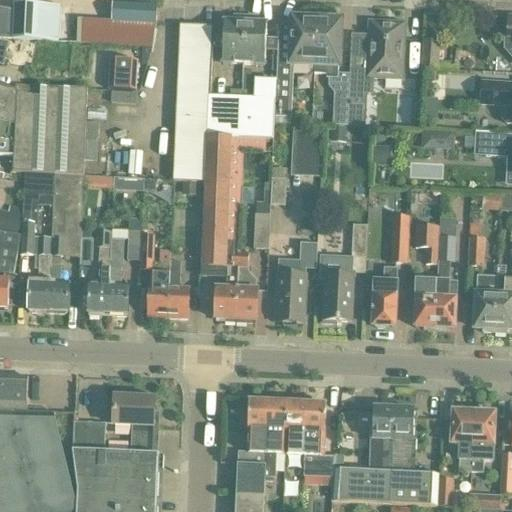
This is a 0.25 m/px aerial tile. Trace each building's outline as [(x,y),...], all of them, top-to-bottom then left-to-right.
[(60,7),(13,5),(13,12),(0,9),(0,40),(58,43),(60,20),(60,7)] [(77,21),(76,44),(89,45),(152,49),(156,26),(156,9),(112,6),(111,23),(90,21),(77,21)] [(293,66),(314,67),(315,67),(317,18),(312,18),(308,18),(304,19),(300,21),(292,21),(292,34),(278,33),(276,82),(274,119),(291,120),(293,66)] [(321,18),(317,18),(315,67),(314,67),(314,76),(326,76),(326,80),(338,81),(340,23),(332,22),(329,20),(325,19),(321,18)] [(222,65),(243,66),(246,19),(245,19),(234,22),(234,25),(224,24),(222,65)] [(246,19),(243,66),(265,67),(266,26),(257,26),(257,23),(246,19)] [(350,76),(349,86),(349,93),(371,95),(372,80),(402,81),(405,26),(373,24),(373,38),(368,42),(351,42),(350,76)] [(203,184),(206,138),(211,29),(180,27),(170,183),(183,183),(197,184),(203,184)] [(213,29),(211,29),(206,138),(240,140),(242,92),(230,92),(230,99),(210,98),(213,29)] [(440,44),(423,43),(422,71),(438,72),(440,44)] [(34,71),(36,54),(15,51),(13,68),(34,71)] [(128,62),(111,61),(109,91),(126,92),(128,62)] [(240,140),(267,141),(273,141),(274,119),(276,82),(255,81),(254,93),(242,92),(240,140)] [(349,86),(334,85),(333,127),(347,128),(349,93),(349,86)] [(502,122),(506,126),(511,126),(511,86),(481,85),(480,107),(497,108),(502,113),(502,122)] [(48,176),(55,177),(84,178),(86,144),(86,125),(88,91),(17,86),(14,95),(0,91),(0,157),(13,158),(12,174),(25,175),(48,176)] [(137,95),(111,93),(110,105),(136,106),(137,95)] [(420,130),(420,108),(407,108),(407,130),(420,130)] [(100,126),(86,125),(86,144),(97,145),(99,145),(100,126)] [(332,129),(331,144),(346,145),(347,129),(332,129)] [(454,134),(422,132),(422,149),(453,151),(454,134)] [(290,178),(321,179),(323,135),(293,133),(290,178)] [(511,136),(476,135),(475,155),(484,155),(507,156),(511,156),(511,136)] [(231,255),(238,255),(243,153),(266,154),(267,141),(240,140),(206,138),(203,184),(205,184),(202,268),(228,270),(230,270),(231,255)] [(372,168),(392,168),(392,149),(372,148),(372,168)] [(431,168),(449,168),(449,154),(431,153),(431,168)] [(53,207),(55,177),(48,176),(25,175),(24,206),(53,207)] [(83,190),(84,178),(55,177),(53,207),(52,240),(51,259),(80,260),(81,241),(83,190)] [(84,178),(83,190),(94,190),(95,179),(84,178)] [(143,194),(144,181),(134,181),(133,193),(143,194)] [(144,181),(143,194),(156,194),(156,182),(144,181)] [(271,205),(271,207),(285,208),(287,181),(284,181),(272,181),(271,189),(271,190),(271,205)] [(183,183),(182,194),(197,194),(197,184),(183,183)] [(501,213),(501,200),(483,199),(482,212),(501,213)] [(270,218),(271,207),(271,205),(265,205),(256,205),(255,217),(254,251),(269,252),(270,218)] [(0,219),(0,230),(5,231),(19,234),(22,212),(10,209),(7,221),(0,219)] [(410,219),(393,219),(390,266),(408,267),(410,219)] [(130,221),(129,234),(128,234),(127,263),(140,264),(141,237),(141,234),(142,221),(130,221)] [(50,267),(51,259),(52,240),(35,239),(35,225),(22,224),(20,258),(34,258),(35,258),(35,272),(38,272),(38,266),(50,267)] [(352,324),(354,280),(354,276),(365,276),(367,228),(353,227),(351,264),(321,263),(320,279),(326,279),(324,309),(321,309),(321,326),(335,326),(335,323),(352,324)] [(439,240),(439,229),(416,228),(415,251),(426,252),(425,267),(438,268),(439,240)] [(0,274),(4,275),(14,277),(21,238),(20,238),(21,235),(19,234),(5,231),(4,233),(0,231),(0,274)] [(89,285),(88,316),(90,316),(89,318),(99,318),(99,316),(108,316),(110,270),(111,243),(111,233),(97,232),(96,250),(99,250),(97,286),(89,285)] [(155,238),(141,237),(140,264),(140,272),(154,273),(155,238)] [(439,240),(438,268),(438,284),(437,284),(434,333),(445,333),(445,331),(455,331),(456,301),(457,301),(457,284),(450,284),(451,265),(454,265),(455,240),(439,240)] [(484,270),(485,241),(469,240),(468,269),(484,270)] [(93,242),(81,241),(80,260),(80,268),(92,268),(93,242)] [(124,243),(111,243),(110,270),(108,316),(117,317),(116,319),(126,319),(126,317),(128,317),(129,287),(121,287),(121,271),(123,271),(124,243)] [(283,324),(282,328),(297,329),(297,325),(304,325),(306,271),(318,272),(319,246),(317,246),(302,245),(301,245),(300,263),(279,262),(276,324),(283,324)] [(160,253),(160,262),(171,263),(171,253),(160,253)] [(225,324),(235,325),(238,255),(231,255),(230,270),(228,270),(227,292),(217,292),(216,321),(225,322),(225,324)] [(249,256),(238,255),(235,325),(246,325),(246,323),(256,323),(257,294),(257,283),(249,271),(248,271),(249,256)] [(159,274),(159,276),(153,276),(153,288),(149,288),(148,318),(156,319),(156,321),(168,321),(168,319),(171,263),(160,262),(159,274)] [(171,263),(168,319),(168,321),(179,321),(179,320),(188,320),(189,290),(180,289),(181,264),(171,263)] [(39,313),(48,314),(50,267),(38,266),(38,272),(38,282),(30,282),(28,313),(30,313),(31,315),(37,315),(39,313)] [(60,267),(50,267),(48,314),(57,314),(59,316),(64,316),(66,315),(68,315),(70,284),(59,283),(60,267)] [(384,270),(383,285),(375,284),(374,298),(373,328),(375,328),(377,330),(383,330),(385,328),(395,329),(397,281),(397,271),(384,270)] [(18,288),(19,278),(14,277),(4,275),(4,283),(0,282),(0,311),(8,312),(9,287),(18,288)] [(483,335),(494,335),(497,280),(497,279),(489,279),(477,279),(474,330),(483,331),(483,335)] [(497,280),(494,335),(506,336),(506,332),(511,332),(511,280),(505,280),(505,281),(497,280)] [(434,333),(437,284),(416,283),(414,329),(424,330),(424,332),(434,333)] [(28,379),(0,378),(0,413),(26,414),(28,379)] [(130,457),(157,457),(159,416),(154,415),(154,401),(134,400),(134,399),(118,398),(118,399),(114,399),(114,411),(113,428),(132,429),(130,457)] [(264,498),(265,480),(269,404),(249,403),(248,433),(249,433),(248,454),(238,453),(236,497),(264,499),(264,498)] [(276,455),(304,456),(306,405),(269,404),(265,480),(276,480),(276,455)] [(306,405),(304,456),(303,478),(333,479),(334,470),(335,459),(323,458),(326,406),(306,405)] [(391,473),(394,408),(383,408),(383,411),(374,411),(374,428),(370,427),(369,472),(391,473)] [(406,409),(394,408),(391,473),(415,474),(417,442),(413,441),(414,411),(406,411),(406,409)] [(453,413),(451,446),(461,446),(460,473),(471,474),(474,414),(466,414),(464,412),(458,412),(456,413),(453,413)] [(53,415),(26,414),(0,413),(0,511),(76,511),(76,510),(53,415)] [(481,415),(474,414),(471,474),(483,474),(484,464),(494,465),(495,448),(493,448),(495,415),(492,415),(490,413),(483,413),(481,415)] [(105,427),(77,425),(76,454),(103,455),(105,427)] [(77,494),(76,510),(76,511),(155,511),(158,457),(157,457),(130,457),(103,455),(76,454),(76,469),(77,494)] [(511,457),(502,456),(500,495),(511,495),(511,457)] [(335,459),(334,470),(343,471),(344,457),(335,457),(335,459)] [(391,473),(369,472),(343,471),(334,470),(333,479),(331,504),(390,507),(391,473)] [(415,474),(391,473),(390,507),(438,508),(439,482),(440,475),(415,474)] [(454,482),(439,482),(438,508),(453,509),(454,482)] [(469,511),(492,511),(499,511),(500,497),(470,496),(469,511)] [(263,511),(264,499),(236,497),(235,511),(263,511)]
